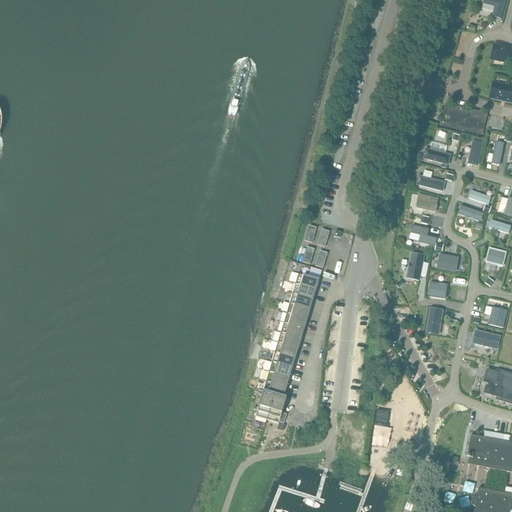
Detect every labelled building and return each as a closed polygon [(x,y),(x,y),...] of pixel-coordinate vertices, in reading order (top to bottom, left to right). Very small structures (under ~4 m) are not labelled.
[(505,2),(497,0),(484,0),(483,5),(494,8),(492,17),(500,20),(505,2)] [(511,64),(511,49),(494,45),(491,60),(511,64)] [(511,103),(511,102),(511,87),(494,83),(490,99),(511,103)] [(482,135),(486,114),(446,105),(441,126),(482,135)] [(483,142),(474,140),(469,161),(468,161),(467,165),(477,167),(483,142)] [(496,143),(491,165),(499,167),(504,145),(496,143)] [(450,156),(430,151),(429,150),(426,149),(424,150),(424,153),(425,153),(423,159),(447,166),(450,156)] [(444,184),(423,178),(422,177),(419,176),(418,177),(418,178),(417,180),(418,180),(417,185),(442,192),(444,184)] [(491,199),(471,192),(469,199),(488,205),(491,199)] [(438,200),(419,196),(416,209),(435,213),(438,200)] [(482,214),(461,207),(459,215),(480,222),(482,214)] [(508,235),(511,227),(491,222),(489,229),(508,235)] [(312,244),(317,228),(308,226),(304,242),(312,244)] [(436,239),(427,237),(428,230),(413,226),(411,234),(420,236),(418,243),(434,247),(436,239)] [(321,230),(317,246),(325,248),(329,232),(321,230)] [(306,247),(301,263),(310,266),(315,250),(306,247)] [(502,267),(506,254),(489,249),(486,263),(502,267)] [(319,251),(314,267),(323,269),(328,254),(319,251)] [(424,257),(412,254),(407,279),(419,281),(424,257)] [(452,257),(452,258),(440,256),(437,270),(455,273),(458,259),(452,257)] [(316,291),(319,281),(298,275),(295,284),(316,291)] [(313,300),(316,291),(295,284),(292,294),(313,300)] [(447,286),(430,284),(428,298),(445,300),(447,286)] [(310,310),(313,300),(292,294),(289,304),(310,310)] [(307,320),(310,310),(289,304),(286,314),(307,320)] [(507,312),(492,309),(489,326),(503,329),(507,312)] [(430,310),(426,334),(438,336),(442,312),(430,310)] [(304,330),(307,320),(286,314),(284,323),(304,330)] [(301,339),(304,330),(284,323),(281,333),(301,339)] [(298,349),(301,339),(281,333),(278,343),(298,349)] [(476,334),(474,344),(497,349),(499,338),(478,333),(476,334)] [(295,359),(298,349),(278,343),(275,353),(295,359)] [(292,369),(295,359),(275,353),(272,362),(292,369)] [(289,378),(292,369),(272,362),(269,372),(289,378)] [(287,388),(289,378),(269,372),(266,382),(287,388)] [(482,383),(482,384),(487,386),(485,393),(498,397),(497,400),(511,403),(511,376),(497,372),(497,375),(487,372),(484,383),(482,383)] [(266,382),(263,392),(284,398),(287,388),(266,382)] [(278,424),(279,424),(286,399),(284,398),(263,392),(255,417),(256,418),(256,417),(278,424)] [(511,443),(470,436),(467,455),(468,455),(467,459),(469,459),(468,461),(469,461),(488,465),(487,468),(486,468),(486,469),(511,473),(511,443)] [(511,511),(511,495),(478,489),(476,498),(475,497),(473,498),(471,500),(470,503),(471,505),(473,507),(475,507),(473,511),(511,511)]
